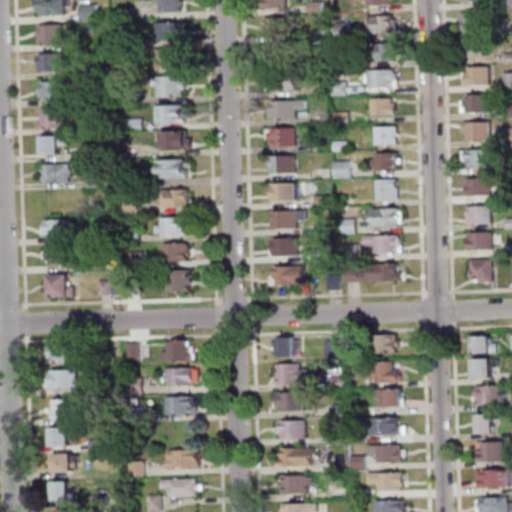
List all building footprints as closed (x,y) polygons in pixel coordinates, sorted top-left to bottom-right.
[(74,0),(75,6),(69,6),(69,15),(45,15),(45,12),(42,12),(42,0),(74,0)] [(185,0),(185,11),(167,12),(167,0),(185,0)] [(268,0),(268,8),(292,7),(292,0),(268,0)] [(327,12),(314,12),(313,2),(327,2),(327,12)] [(85,21),(85,5),(102,4),(103,20),(85,21)] [(465,13),(498,12),(498,21),(489,21),(489,29),(466,29),(465,13)] [(398,33),(372,34),(372,17),(398,17),(398,33)] [(291,18),(292,34),(270,35),(269,18),(291,18)] [(188,22),(188,35),(186,35),(186,39),(162,39),(161,23),(188,22)] [(357,38),(341,39),(341,24),(356,24),(357,38)] [(68,44),(44,44),(44,25),(68,25),(68,44)] [(133,47),(120,48),(120,38),(133,38),(133,47)] [(468,40),(497,39),(498,47),(492,47),(493,55),(468,56),(468,40)] [(374,61),(374,44),(399,44),(400,60),(374,61)] [(276,63),(275,46),(296,45),(296,62),(276,63)] [(162,68),(162,59),(155,59),(155,50),(186,49),(187,67),(162,68)] [(44,55),(70,54),(71,71),(44,72),(44,55)] [(102,77),(102,67),(112,67),(113,76),(102,77)] [(495,84),(468,85),(468,73),(474,72),(474,67),(495,67),(495,84)] [(374,71),(399,70),(399,80),(403,80),(403,87),(374,88),(374,71)] [(276,73),(301,73),(302,89),(274,89),(274,83),(276,83),(276,73)] [(187,77),(187,82),(189,82),(190,90),(187,90),(187,96),(163,97),(163,78),(187,77)] [(74,99),(48,100),(48,97),(45,97),(45,82),(73,82),(74,99)] [(338,95),(337,82),(352,82),(352,95),(338,95)] [(147,102),(132,102),(132,92),(147,92),(147,102)] [(103,102),(90,103),(90,94),(103,94),(103,102)] [(401,103),(401,114),(377,115),(377,99),(397,98),(397,103),(401,103)] [(466,101),(494,100),(494,111),(466,111),(466,101)] [(274,102),(311,101),(311,109),(301,109),(301,116),(277,117),(277,113),(275,113),(274,102)] [(187,105),(187,115),(190,114),(191,122),(162,123),(161,106),(187,105)] [(70,107),(71,127),(44,128),(43,108),(70,107)] [(355,122),(340,123),(340,113),(354,112),(355,122)] [(148,119),(148,129),(133,129),(133,119),(148,119)] [(495,122),(496,139),(472,140),(472,134),(470,134),(469,122),(495,122)] [(381,144),(381,127),(403,126),(403,144),(381,144)] [(271,139),(270,129),(301,128),(301,145),(277,146),(275,144),(275,141),(277,139),(271,139)] [(167,150),(167,140),(160,140),(160,134),(167,134),(167,132),(196,131),(197,149),(167,150)] [(46,136),(73,136),(73,145),(64,146),(64,155),(46,155),(46,136)] [(339,142),(353,141),(353,151),(339,151),(339,142)] [(93,160),(92,149),(108,149),(109,159),(93,160)] [(471,150),(496,150),(496,166),(474,167),(474,164),(467,164),(467,151),(471,151),(471,150)] [(403,153),(403,169),(382,170),(382,153),(403,153)] [(300,172),(276,173),(276,157),(300,156),(300,172)] [(193,169),(193,178),(163,178),(163,161),(188,160),(189,169),(193,169)] [(355,161),(355,178),(340,179),(340,162),(355,161)] [(49,165),(76,164),(77,177),(75,177),(75,182),(50,182),(49,165)] [(129,172),(143,172),(143,185),(129,185),(129,172)] [(91,187),(91,177),(105,177),(106,187),(91,187)] [(496,178),(496,195),(472,195),(472,179),(496,178)] [(383,200),(382,180),(402,180),(402,188),(403,188),(403,200),(383,200)] [(276,183),(302,183),(303,200),(275,201),(275,195),(277,195),(276,183)] [(167,190),(193,190),(194,207),(167,207),(167,190)] [(321,196),(334,196),(334,206),(321,206),(321,196)] [(345,206),(345,196),(357,196),(357,205),(345,206)] [(144,213),(130,214),(130,200),(143,199),(144,213)] [(473,207),(496,206),(496,223),(473,224),(473,207)] [(404,209),(404,212),(407,212),(408,224),(405,224),(405,227),(379,228),(379,210),(404,209)] [(312,220),(303,220),(303,228),(278,228),(278,212),(312,211),(312,220)] [(167,236),(167,219),(194,218),(195,230),(191,230),(191,235),(167,236)] [(361,219),(361,233),(347,234),(347,220),(361,219)] [(49,220),(75,220),(76,236),(53,237),(53,234),(50,234),(49,220)] [(335,233),(323,233),(322,223),(335,223),(335,233)] [(131,241),(131,231),(145,231),(145,241),(131,241)] [(498,232),(498,248),(474,249),(473,233),(498,232)] [(369,247),(369,236),(404,235),(404,246),(408,246),(408,253),(383,253),(383,246),(369,247)] [(279,238),(303,238),(304,255),(279,256),(279,238)] [(169,261),(168,244),(193,243),(194,246),(195,250),(193,252),(193,260),(169,261)] [(363,245),(363,258),(350,259),(349,245),(363,245)] [(53,264),(53,248),(78,247),(79,264),(53,264)] [(331,259),(318,259),(318,250),(331,250),(331,259)] [(148,267),(135,267),(134,253),(147,252),(148,267)] [(476,279),(476,278),(474,276),(474,272),(476,271),(476,269),(477,269),(476,260),(498,260),(498,282),(484,282),(484,279),(476,279)] [(350,282),(350,267),(364,266),(364,271),(376,270),(375,265),(403,264),(403,265),(408,265),(408,272),(406,272),(406,281),(350,282)] [(275,276),(279,276),(279,267),(309,266),(310,284),(276,285),(275,276)] [(173,292),(172,271),(195,270),(196,291),(173,292)] [(79,297),(54,297),(53,275),(73,275),(73,287),(79,286),(79,297)] [(333,290),(333,275),(345,275),(346,290),(333,290)] [(117,280),(117,294),(105,295),(104,281),(117,280)] [(402,352),(382,353),(382,335),(402,335),(402,341),(404,340),(404,346),(402,346),(402,352)] [(477,353),(477,337),(496,337),(496,344),(503,344),(503,352),(477,353)] [(300,357),(283,357),(283,352),(281,352),(281,338),(299,338),(299,340),(304,340),(304,350),(299,350),(300,357)] [(348,340),(348,357),(331,357),(331,341),(348,340)] [(197,360),(167,361),(167,352),(176,352),(176,341),(192,341),(192,348),(197,347),(197,360)] [(145,357),(133,357),(133,344),(145,343),(145,357)] [(82,362),(56,363),(56,358),(54,358),(53,346),(81,345),(82,349),(87,349),(87,358),(82,358),(82,362)] [(363,360),(354,360),(353,346),(362,345),(363,360)] [(478,360),(503,359),(504,367),(497,368),(497,377),(478,378),(478,360)] [(405,381),(382,382),(382,378),(376,379),(375,369),(382,369),(382,363),(398,363),(399,370),(405,370),(405,381)] [(282,365),(306,364),(306,370),(313,370),(313,380),(306,380),(306,385),(283,385),(282,365)] [(173,370),(200,369),(200,383),(197,383),(197,385),(173,386),(173,370)] [(55,371),(82,370),(82,388),(56,388),(55,371)] [(131,394),(131,379),(147,378),(148,394),(131,394)] [(334,378),(349,378),(349,387),(335,388),(334,378)] [(106,380),(122,380),(122,393),(107,394),(106,380)] [(482,401),(481,387),(507,386),(508,403),(486,403),(486,401),(482,401)] [(382,390),(408,390),(409,406),(387,407),(386,398),(382,398),(382,390)] [(282,393),(309,393),(309,411),(286,412),(286,408),(283,408),(282,393)] [(202,407),(202,414),(172,415),(172,398),(199,397),(200,407),(202,407)] [(82,419),(58,420),(58,413),(55,413),(55,408),(57,408),(57,400),(81,400),(82,419)] [(355,415),(355,406),(368,405),(368,415),(355,415)] [(336,406),(349,406),(350,416),(336,416),(336,406)] [(499,434),(483,434),(482,415),(498,415),(499,434)] [(407,435),(377,436),(377,428),(368,428),(368,419),(404,418),(405,426),(407,426),(407,435)] [(312,421),(312,438),(286,439),(286,434),(284,434),(284,427),(286,427),(286,422),(312,421)] [(55,429),(80,428),(80,436),(74,436),(74,446),(55,447),(55,429)] [(370,443),(356,443),(356,432),(370,432),(370,443)] [(95,441),(108,441),(109,451),(95,451),(95,441)] [(486,462),(485,448),(482,449),(482,444),(510,443),(510,449),(511,449),(511,455),(510,455),(511,461),(486,462)] [(408,462),(384,463),(383,454),(375,454),(374,446),(406,446),(406,450),(408,450),(408,462)] [(317,448),(317,466),(286,466),(286,459),(288,459),(288,449),(317,448)] [(205,467),(173,468),(173,460),(174,460),(174,452),(204,451),(205,467)] [(58,455),(76,455),(77,472),(58,473),(58,455)] [(371,469),(357,469),(357,457),(371,456),(371,469)] [(134,476),(134,462),(150,461),(150,476),(134,476)] [(483,472),(488,472),(488,471),(511,470),(511,486),(484,487),(483,472)] [(373,474),(409,473),(409,487),(407,487),(407,490),(384,491),(384,484),(374,484),(373,474)] [(287,477),(313,476),(313,478),(318,478),(318,486),(313,486),(313,493),(288,494),(287,477)] [(166,488),(166,479),(207,478),(208,490),(202,490),(202,497),(175,497),(174,488),(166,488)] [(57,502),(57,483),(73,483),(73,494),(79,494),(80,501),(57,502)] [(357,498),(357,490),(372,489),(373,498),(357,498)] [(97,497),(111,496),(111,507),(97,507),(97,497)] [(154,511),(153,496),(167,496),(167,511),(154,511)] [(511,511),(487,511),(483,511),(482,501),(487,500),(487,498),(511,497),(511,511)] [(382,511),(382,501),(408,501),(408,506),(410,506),(410,511),(382,511)] [(317,511),(318,503),(283,503),(282,511),(317,511)]
